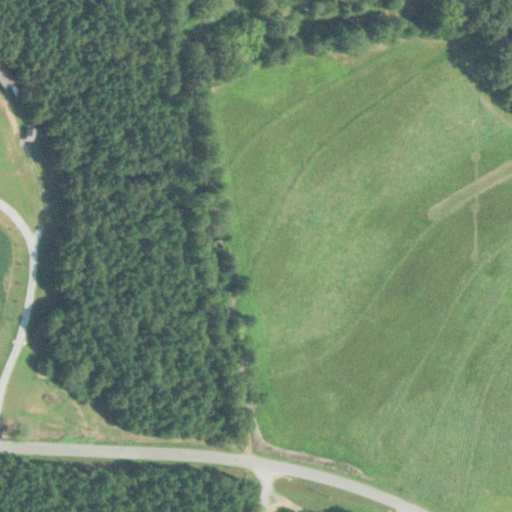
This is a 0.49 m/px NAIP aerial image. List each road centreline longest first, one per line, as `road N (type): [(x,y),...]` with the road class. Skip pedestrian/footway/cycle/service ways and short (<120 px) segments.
road 1 (residential): [(253,459),(255,431),(209,249),(217,248),(202,199),(212,199),(196,176),(178,71),(186,0)]
road 2 (residential): [(432,511),(279,462),(0,442)]
